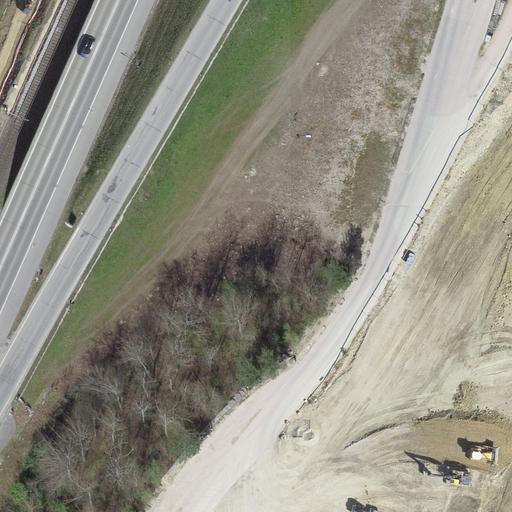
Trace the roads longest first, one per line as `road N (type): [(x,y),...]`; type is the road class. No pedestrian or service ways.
road 1 (primary): [(0,384),(226,0)]
road 2 (motorway): [(0,269),(117,0)]
